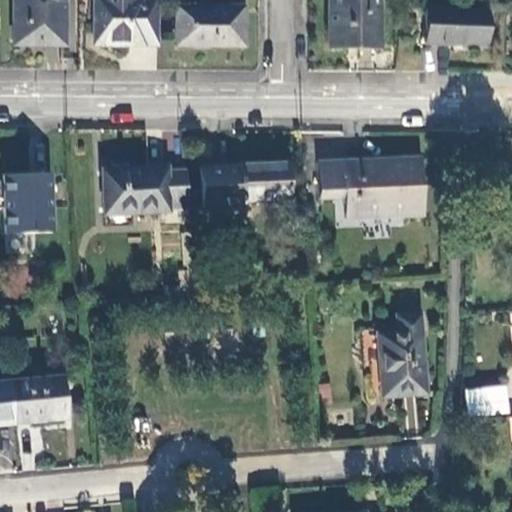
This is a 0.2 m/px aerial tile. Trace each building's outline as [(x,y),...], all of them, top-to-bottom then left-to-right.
[(66,38),(65,0),(16,0),(16,46),(36,46),(36,38),(66,38)] [(147,43),(145,0),(96,0),(97,44),(147,43)] [(332,0),(333,42),(383,41),(382,0),(332,0)] [(175,2),(174,46),(248,48),(249,5),(175,2)] [(486,42),(489,9),(427,4),(424,38),(486,42)] [(423,214),(420,157),(318,163),(321,199),(345,197),(346,219),(365,218),(365,215),(406,212),(406,215),(423,214)] [(244,213),(244,204),(290,202),(288,165),(241,167),(241,169),(220,170),(220,169),(202,170),(206,215),(244,213)] [(191,212),(187,169),(105,175),(108,217),(191,212)] [(55,177),(51,177),(36,178),(7,180),(10,237),(57,235),(55,177)] [(182,272),(184,295),(198,294),(196,271),(182,272)] [(424,395),(418,316),(397,317),(398,334),(377,336),(379,363),(381,363),(384,398),(424,395)] [(61,376),(9,380),(12,421),(63,417),(61,376)] [(0,421),(12,421),(9,380),(0,380),(0,421)] [(503,391),(476,394),(478,419),(499,417),(506,416),(503,391)] [(476,394),(466,395),(468,420),(478,419),(476,394)]
